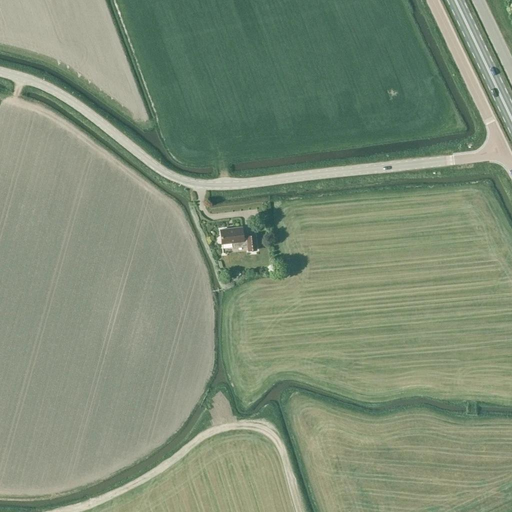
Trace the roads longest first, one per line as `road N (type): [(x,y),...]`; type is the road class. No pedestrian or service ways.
road 1 (unclassified): [(504,153),(186,183),(50,87),(0,76)]
road 2 (unclassified): [(432,0),(504,153)]
road 3 (primary): [(511,122),(454,0)]
